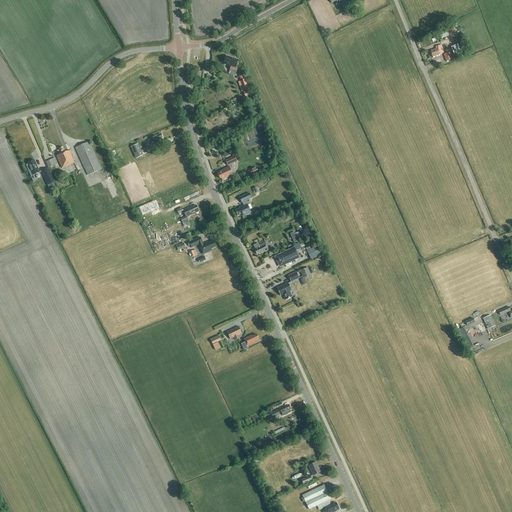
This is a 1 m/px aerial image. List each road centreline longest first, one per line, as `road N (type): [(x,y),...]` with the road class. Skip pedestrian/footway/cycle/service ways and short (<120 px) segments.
road 1 (tertiary): [(359,511),(196,156),(178,46)]
road 2 (track): [(511,276),(395,0)]
road 3 (unclassified): [(0,120),(64,101),(126,52),(178,46)]
road 4 (unclassified): [(178,46),(214,41),(289,0)]
